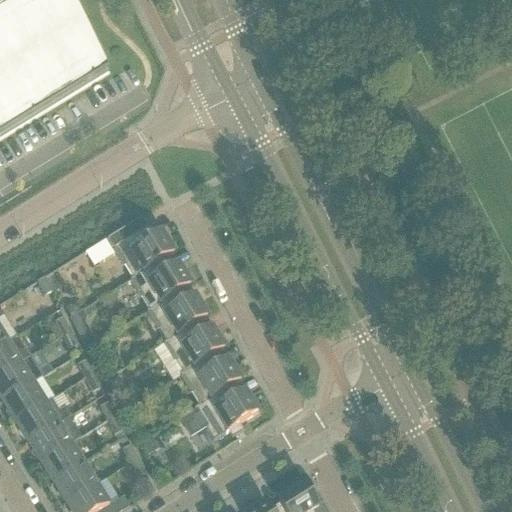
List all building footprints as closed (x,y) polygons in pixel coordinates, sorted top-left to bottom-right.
[(18,0),(0,11),(0,140),(108,74),(71,0),(18,0)] [(130,282),(130,283),(173,256),(161,237),(164,235),(163,234),(154,239),(142,219),(107,241),(108,242),(113,239),(118,247),(113,250),(132,281),(130,282)] [(113,258),(104,243),(84,256),(93,270),(113,258)] [(146,314),(147,314),(190,288),(178,268),(181,267),(180,266),(171,271),(165,262),(174,257),(173,256),(130,283),(149,313),(146,314)] [(44,280),(36,285),(44,299),(52,295),(44,280)] [(163,346),(164,346),(207,320),(195,300),(198,299),(197,297),(188,303),(182,294),(190,288),(147,314),(165,344),(163,346)] [(70,308),(65,311),(70,320),(79,314),(76,309),(70,308)] [(0,349),(17,340),(0,312),(0,349)] [(82,313),(69,321),(75,332),(85,326),(86,320),(82,313)] [(54,325),(61,339),(70,334),(63,320),(54,325)] [(180,378),(224,352),(211,332),(214,330),(214,329),(205,335),(199,325),(207,320),(164,346),(182,376),(180,378)] [(85,326),(75,332),(87,352),(97,346),(85,326)] [(70,334),(61,339),(69,353),(77,348),(70,334)] [(0,378),(29,360),(17,340),(0,349),(0,378)] [(182,376),(164,346),(152,353),(171,383),(180,378),(182,376)] [(193,412),(194,412),(240,383),(228,364),(231,362),(231,361),(222,367),(216,357),(224,352),(180,378),(199,408),(193,412)] [(0,405),(0,406),(32,387),(42,380),(29,360),(0,378),(0,401),(2,404),(0,405)] [(77,368),(84,382),(93,377),(85,363),(77,368)] [(93,377),(84,382),(91,396),(100,391),(93,377)] [(117,377),(105,384),(112,396),(123,390),(117,377)] [(32,387),(0,406),(0,407),(3,406),(15,425),(12,427),(45,407),(54,401),(41,381),(32,387)] [(240,383),(194,412),(205,431),(213,443),(228,434),(232,441),(244,433),(240,427),(258,416),(245,396),(248,394),(247,393),(238,399),(233,389),(241,384),(240,383)] [(45,407),(12,427),(12,428),(15,426),(27,445),(24,447),(25,448),(68,421),(71,419),(65,411),(70,408),(62,396),(54,401),(45,407)] [(99,410),(106,424),(115,420),(108,406),(99,410)] [(205,431),(194,412),(178,422),(190,440),(205,431)] [(115,420),(106,424),(114,438),(122,434),(115,420)] [(68,421),(25,448),(28,446),(40,466),(37,467),(37,468),(70,448),(81,441),(68,421)] [(151,443),(142,448),(148,457),(157,452),(151,443)] [(50,488),(83,468),(70,448),(37,468),(38,468),(41,467),(53,486),(50,488)] [(122,453),(129,467),(137,462),(130,448),(122,453)] [(137,462),(129,467),(136,481),(145,476),(137,462)] [(62,508),(63,509),(95,488),(83,468),(50,488),(50,489),(53,487),(65,506),(62,508)] [(95,488),(63,509),(66,507),(68,511),(126,511),(129,510),(123,500),(119,503),(106,482),(95,488)] [(324,511),(322,507),(317,510),(305,490),(270,511),(324,511)]
